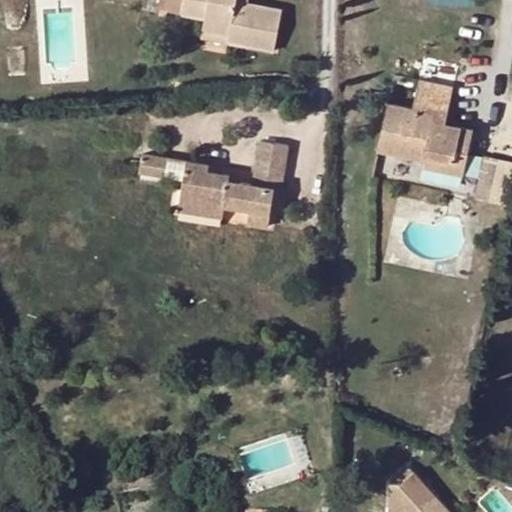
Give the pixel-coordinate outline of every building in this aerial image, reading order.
[(182,13),(184,0),(165,0),(164,9),(182,13)] [(184,0),(182,13),(204,19),(203,29),(227,34),(226,41),(227,42),(273,51),(282,8),(248,2),(241,0),(184,0)] [(202,36),(226,41),(227,34),(203,29),(202,35),(202,36)] [(416,93),(413,108),(388,102),(377,150),(422,161),(424,153),(454,160),(456,150),(467,153),(473,130),(445,122),(433,120),(435,113),(446,115),(450,101),(416,93)] [(445,122),(446,115),(435,113),(433,120),(445,122)] [(259,142),(254,173),(275,175),(284,177),(288,146),(259,142)] [(462,175),(467,153),(456,150),(454,160),(424,153),(422,161),(421,166),(462,175)] [(167,157),(142,153),(139,170),(164,174),(167,157)] [(267,227),(274,184),(253,180),(241,178),(240,185),(227,183),(227,177),(228,171),(208,167),(208,164),(186,160),(179,210),(221,216),(223,205),(250,209),(247,224),(267,227)] [(511,162),(496,160),(490,184),(507,189),(511,164),(511,162)] [(274,184),(275,175),(254,173),(253,180),(274,184)] [(227,183),(240,185),(241,178),(227,177),(227,183)] [(487,200),(503,203),(507,189),(490,184),(487,200)] [(450,460),(464,465),(467,457),(454,452),(450,460)] [(389,481),(399,482),(411,471),(407,466),(389,481)] [(399,482),(389,481),(388,511),(448,511),(411,471),(399,482)]
